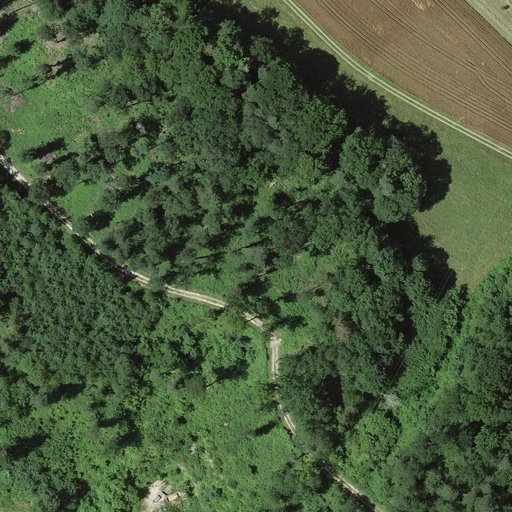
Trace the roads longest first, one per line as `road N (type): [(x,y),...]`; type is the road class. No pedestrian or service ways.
road 1 (track): [(0,162),(108,261),(268,331),(293,439),(375,511)]
road 2 (track): [(511,154),(377,80),(283,0)]
